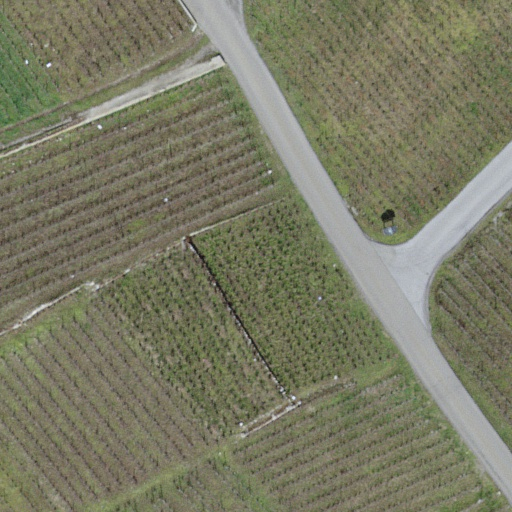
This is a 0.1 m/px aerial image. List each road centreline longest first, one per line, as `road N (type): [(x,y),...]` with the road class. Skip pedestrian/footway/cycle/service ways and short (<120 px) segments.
road 1 (unclassified): [(385,293),(202,0)]
road 2 (track): [(231,43),(0,146)]
road 3 (unclassified): [(511,479),(385,293)]
road 4 (unclassified): [(511,166),(385,293)]
